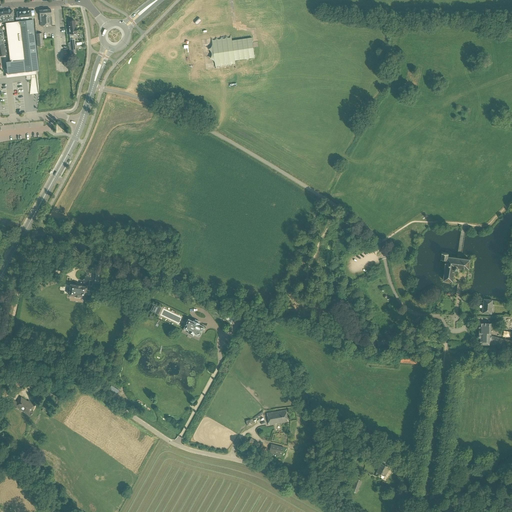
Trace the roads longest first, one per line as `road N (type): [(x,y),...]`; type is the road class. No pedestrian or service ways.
road 1 (unclassified): [(339,511),(257,466),(175,444),(55,364),(0,339)]
road 2 (unclassified): [(383,259),(358,221),(220,135),(178,112),(101,89)]
road 3 (primary): [(22,235),(82,121)]
